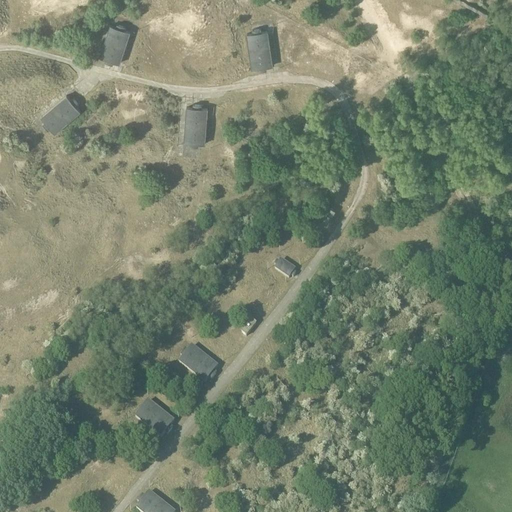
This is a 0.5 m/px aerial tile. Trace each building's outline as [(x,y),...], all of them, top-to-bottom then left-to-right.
[(125,27),(118,24),(117,24),(116,27),(110,25),(99,57),(105,59),(104,62),(113,65),(113,62),(120,64),(130,32),(124,30),(125,27)] [(261,28),(253,29),(252,30),(252,33),(246,34),(251,69),(257,68),(258,71),(267,70),(266,67),(272,66),(268,30),(261,31),(261,28)] [(79,105),(78,104),(73,98),(70,100),(66,95),(41,117),(45,122),(43,124),(48,130),(51,128),(55,133),(80,112),(76,107),(79,105)] [(208,108),(201,108),(202,105),(192,104),(192,107),(186,107),(184,142),(190,143),(190,146),(198,147),(199,143),(205,144),(208,108)] [(334,211),(331,208),(329,208),(321,221),(326,224),(334,211)] [(295,274),(293,272),(295,269),(281,259),(279,262),(277,261),(274,265),(276,266),(274,269),(289,279),(290,276),(293,278),(295,274)] [(251,320),(241,332),(246,337),(256,324),(251,320)] [(185,349),(180,356),(182,357),(178,362),(205,384),(209,379),(211,380),(216,374),(214,372),(218,367),(192,345),(188,351),(185,349)] [(170,426),(174,421),(148,400),(135,417),(161,438),(165,433),(167,435),(173,428),(170,426)] [(140,504),(135,509),(139,511),(174,511),(149,492),(145,497),(143,495),(137,502),(140,504)]
